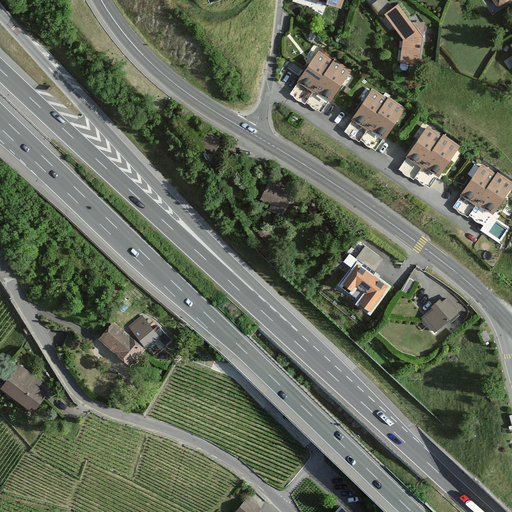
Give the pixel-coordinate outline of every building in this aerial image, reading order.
[(313,0),(314,1),(340,9),(342,0),(313,0)] [(389,0),(374,0),(372,2),(380,13),(392,4),(389,0)] [(398,6),(386,15),(404,39),(402,51),(408,62),(419,60),(423,23),(412,23),(398,6)] [(335,64),(320,54),(301,82),(317,92),(319,90),(332,99),(350,71),(336,62),(335,64)] [(388,102),(374,92),(355,120),(370,130),(372,127),(386,136),(404,109),(390,99),(388,102)] [(444,140),(430,130),(411,158),(426,168),(428,165),(442,175),(460,147),(446,138),(444,140)] [(224,143),(211,135),(204,146),(217,154),(224,143)] [(498,177),(483,167),(464,195),(480,205),(482,202),(495,212),(511,186),(511,183),(499,174),(498,177)] [(293,193),(269,182),(261,199),(285,210),(293,193)] [(487,238),(483,243),(489,248),(494,242),(487,238)] [(384,259),(366,245),(356,258),(375,271),(384,259)] [(389,287),(358,263),(343,283),(352,290),(356,285),(365,293),(358,302),(370,312),(389,287)] [(448,296),(423,319),(435,332),(460,310),(448,296)] [(139,321),(133,326),(146,343),(156,335),(147,324),(143,327),(139,321)] [(114,326),(103,339),(129,361),(140,347),(114,326)] [(39,383),(18,365),(1,385),(29,409),(42,393),(35,388),(39,383)] [(256,511),(261,506),(250,498),(237,511),(256,511)] [(352,511),(343,503),(334,511),(352,511)]
